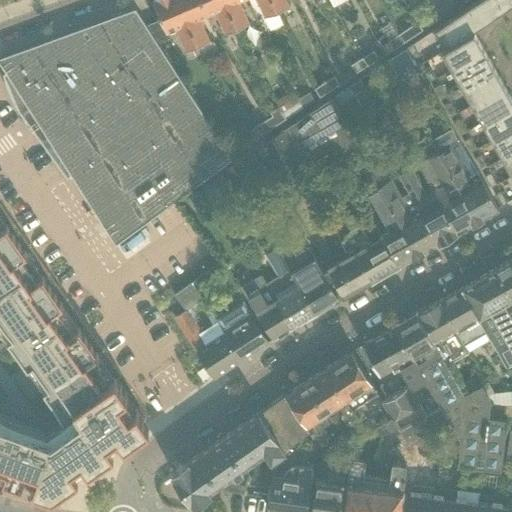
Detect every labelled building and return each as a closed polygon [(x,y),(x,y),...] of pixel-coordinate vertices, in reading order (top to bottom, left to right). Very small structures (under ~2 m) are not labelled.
[(153,0),(161,18),(147,24),(158,41),(170,36),(168,32),(176,29),(185,50),(196,45),(177,0),(153,0)] [(200,0),(177,0),(196,45),(198,45),(209,40),(200,18),(207,15),(200,0)] [(224,0),(200,0),(207,15),(215,12),(224,34),(236,29),(224,0)] [(224,0),(236,28),(249,23),(240,1),(241,0),(224,0)] [(271,0),(256,0),(264,16),(276,11),(271,0)] [(271,0),(276,11),(289,6),(286,0),(271,0)] [(441,0),(432,7),(434,10),(439,18),(459,5),(455,0),(441,0)] [(511,0),(477,0),(475,2),(488,21),(511,4),(511,0)] [(433,30),(445,47),(473,30),(478,27),(488,21),(475,2),(463,9),(433,30)] [(0,56),(0,63),(5,71),(2,73),(4,80),(6,87),(9,93),(12,100),(15,106),(19,112),(66,177),(71,174),(101,222),(110,236),(115,243),(116,245),(172,204),(185,194),(233,158),(230,154),(158,41),(147,24),(146,24),(135,7),(125,11),(63,34),(63,35),(19,51),(18,50),(0,56)] [(434,10),(422,17),(428,26),(439,18),(434,10)] [(417,21),(398,34),(404,42),(422,29),(417,21)] [(451,68),(484,49),(473,30),(445,47),(441,50),(451,68)] [(398,34),(388,41),(393,49),(404,42),(398,34)] [(419,55),(412,44),(406,48),(413,59),(419,55)] [(196,45),(185,50),(188,58),(201,52),(198,45),(196,45)] [(451,68),(461,86),(494,67),(484,49),(451,68)] [(373,50),(362,57),(367,65),(367,66),(379,59),(373,50)] [(362,57),(351,64),(356,72),(367,65),(362,57)] [(423,70),(430,81),(436,78),(429,67),(423,70)] [(461,86),(472,104),(505,85),(494,67),(461,86)] [(334,76),(314,88),(320,96),(338,85),(334,76)] [(433,88),(440,99),(446,95),(440,84),(433,88)] [(472,104),(482,122),(511,104),(511,97),(505,85),(472,104)] [(309,92),(297,99),(299,102),(302,107),(314,100),(309,92)] [(331,98),(286,128),(314,179),(361,153),(331,98)] [(299,102),(281,113),(285,118),(286,119),(303,108),(302,107),(299,102)] [(444,106),(450,117),(456,113),(450,102),(444,106)] [(511,104),(482,122),(492,140),(511,128),(511,104)] [(278,108),(270,113),(272,115),(277,124),(285,118),(281,113),(278,108)] [(265,120),(252,128),(257,137),(271,128),(265,120)] [(454,123),(460,134),(466,131),(460,120),(454,123)] [(314,179),(286,128),(258,146),(286,194),(314,179)] [(511,128),(492,140),(503,158),(511,152),(511,128)] [(464,141),(470,152),(476,148),(470,137),(464,141)] [(479,177),(467,156),(459,141),(438,152),(476,220),(498,208),(480,176),(479,177)] [(427,158),(419,163),(430,184),(457,231),(476,220),(438,152),(427,158)] [(511,152),(503,158),(511,173),(511,152)] [(475,158),(481,169),(486,166),(480,155),(475,158)] [(230,170),(241,185),(261,171),(250,156),(230,170)] [(411,167),(398,174),(410,194),(437,242),(457,231),(430,184),(422,188),(411,167)] [(202,186),(213,202),(232,187),(221,172),(202,186)] [(485,176),(491,187),(497,184),(490,173),(485,176)] [(391,178),(379,185),(417,253),(437,242),(410,194),(402,199),(391,178)] [(381,234),(398,264),(417,253),(379,185),(368,191),(388,228),(380,233),(381,234)] [(199,190),(188,198),(194,206),(205,198),(199,190)] [(495,194),(501,206),(507,202),(501,191),(495,194)] [(0,480),(45,496),(77,473),(73,468),(69,462),(78,455),(83,462),(86,467),(112,448),(109,443),(110,442),(107,437),(110,435),(114,432),(117,437),(118,436),(122,441),(147,423),(144,418),(136,407),(127,394),(116,379),(121,375),(78,315),(5,211),(0,204),(0,480)] [(328,213),(312,221),(318,232),(333,224),(334,224),(328,213)] [(344,218),(338,222),(371,279),(386,271),(398,264),(381,234),(369,241),(353,213),(344,218)] [(371,279),(338,222),(334,224),(333,224),(345,247),(349,253),(326,266),(333,278),(342,295),(371,279)] [(338,298),(302,237),(277,252),(288,268),(314,312),(338,298)] [(511,257),(496,267),(511,296),(511,257)] [(473,280),(463,286),(488,330),(485,331),(489,337),(500,356),(511,349),(511,317),(508,311),(511,308),(511,296),(496,267),(472,280),(473,280)] [(288,268),(265,283),(275,298),(292,326),(314,312),(288,268)] [(272,338),(292,326),(275,298),(265,283),(259,274),(241,286),(272,338)] [(191,281),(174,293),(186,310),(202,298),(191,281)] [(485,331),(488,330),(463,286),(439,299),(467,350),(489,337),(485,331)] [(439,299),(418,311),(439,349),(447,364),(468,352),(467,350),(439,299)] [(242,300),(215,318),(223,331),(241,358),(268,340),(257,323),(251,313),(242,300)] [(241,358),(223,331),(208,341),(187,310),(184,312),(175,318),(213,376),(241,358)] [(418,311),(395,324),(434,393),(442,406),(449,420),(460,441),(456,465),(499,471),(506,419),(488,417),(490,400),(483,386),(466,397),(447,364),(439,349),(418,311)] [(395,324),(361,343),(371,361),(378,374),(379,375),(388,370),(391,368),(393,370),(399,367),(411,389),(409,390),(416,402),(419,401),(420,401),(434,393),(395,324)] [(351,350),(324,368),(346,399),(352,408),(378,393),(371,382),(362,367),(351,350)] [(324,368),(305,380),(327,411),(335,406),(347,423),(358,416),(352,408),(346,399),(324,368)] [(305,380),(284,394),(306,425),(305,426),(309,431),(312,434),(323,432),(324,431),(326,431),(323,426),(333,420),(327,411),(305,380)] [(406,384),(381,399),(391,416),(392,418),(404,411),(411,423),(399,429),(406,442),(449,420),(442,406),(426,414),(420,401),(419,401),(416,402),(409,390),(406,384)] [(306,425),(284,394),(283,392),(257,411),(284,449),(309,431),(305,426),(306,425)] [(257,411),(221,437),(242,468),(265,452),(270,459),(284,449),(257,411)] [(375,425),(363,423),(364,426),(369,434),(379,432),(398,427),(392,418),(391,416),(375,425)] [(369,434),(364,426),(354,431),(358,437),(369,434)] [(323,432),(312,434),(315,446),(327,443),(325,435),(325,432),(324,431),(323,432)] [(221,437),(198,453),(220,484),(242,468),(221,437)] [(220,484),(198,453),(188,460),(171,472),(175,477),(174,478),(189,499),(190,498),(194,504),(210,492),(210,491),(220,484)] [(344,497),(342,511),(398,511),(399,505),(402,488),(405,465),(405,464),(392,462),(389,479),(369,476),(364,475),(363,475),(365,458),(350,456),(347,480),(344,497)] [(268,495),(266,506),(303,511),(305,511),(308,492),(311,476),(312,464),(299,462),(298,463),(296,463),(291,464),(288,466),(285,468),(283,471),(283,473),(271,471),(269,486),(268,487),(267,490),(267,492),(268,495)] [(313,493),(309,511),(337,511),(340,497),(342,480),(344,471),(328,469),(329,464),(317,462),(315,476),(313,493)] [(407,511),(429,511),(432,496),(433,487),(411,484),(407,511)] [(452,511),(475,511),(477,502),(479,493),(456,490),(455,499),(452,511)] [(429,511),(452,511),(455,499),(432,496),(429,511)] [(475,511),(499,511),(500,505),(477,502),(475,511)]
